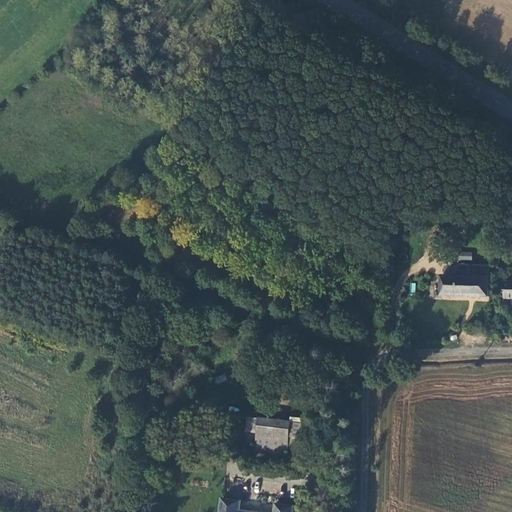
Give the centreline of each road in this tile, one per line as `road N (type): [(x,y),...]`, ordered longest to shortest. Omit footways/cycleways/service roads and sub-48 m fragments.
road 1 (residential): [(362,511),(363,401),(375,360),(511,348)]
road 2 (primary): [(511,110),(336,0)]
